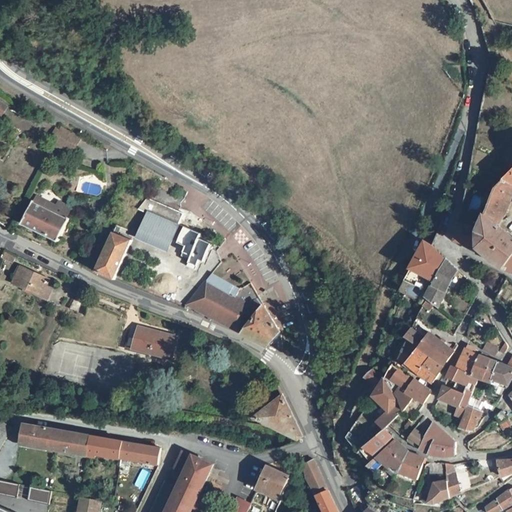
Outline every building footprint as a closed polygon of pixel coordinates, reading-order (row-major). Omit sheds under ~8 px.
[(55,153),(69,159),(77,141),(59,132),(50,150),(55,153)] [(42,166),(48,168),(54,156),(48,154),(42,166)] [(511,173),(503,184),(511,189),(511,173)] [(511,240),(497,230),(501,220),(503,220),(510,203),(511,199),(511,189),(503,184),(495,193),(479,232),(458,225),(454,244),(477,251),(489,264),(503,272),(511,276),(511,240)] [(137,210),(147,214),(139,233),(169,245),(181,214),(145,199),(137,210)] [(56,211),(44,206),(45,204),(35,200),(32,206),(54,216),(56,211)] [(68,222),(66,222),(67,218),(65,215),(56,211),(54,216),(32,206),(21,228),(58,245),(68,222)] [(57,209),(56,211),(65,215),(67,218),(70,212),(58,206),(57,209)] [(110,280),(130,237),(112,229),(92,272),(110,280)] [(161,244),(168,248),(169,245),(139,233),(138,236),(160,246),(161,244)] [(434,283),(446,261),(432,247),(425,244),(411,271),(434,283)] [(14,266),(17,258),(5,252),(2,260),(14,266)] [(425,300),(428,303),(434,308),(438,311),(457,272),(446,261),(434,283),(425,300)] [(18,269),(11,286),(39,298),(44,288),(46,281),(18,269)] [(229,297),(239,292),(212,277),(206,285),(229,297)] [(251,309),(259,303),(249,286),(239,292),(229,297),(206,285),(188,309),(244,335),(268,346),(279,335),(263,309),(259,314),(251,309)] [(44,288),(39,298),(45,300),(49,290),(44,288)] [(429,314),(434,308),(428,303),(423,309),(429,314)] [(136,328),(131,346),(171,357),(176,338),(136,328)] [(405,341),(407,342),(431,361),(443,370),(453,354),(441,345),(430,336),(426,341),(410,331),(405,341)] [(415,373),(420,376),(424,369),(431,361),(407,342),(397,363),(414,374),(415,373)] [(491,350),(485,347),(482,353),(488,356),(491,350)] [(470,377),(478,360),(473,357),(474,353),(467,349),(457,370),(470,377)] [(491,350),(488,356),(494,360),(497,353),(491,350)] [(478,360),(470,377),(478,381),(482,382),(491,365),(478,360)] [(438,379),(443,370),(431,361),(424,369),(438,379)] [(482,382),(492,386),(494,382),(501,368),(491,365),(482,382)] [(511,370),(508,369),(501,368),(494,382),(496,383),(508,389),(511,381),(511,370)] [(425,380),(434,385),(438,379),(424,369),(420,376),(421,380),(423,381),(425,380)] [(457,370),(452,370),(447,383),(456,387),(453,394),(460,398),(464,393),(473,396),(478,381),(470,377),(457,370)] [(402,391),(409,381),(396,371),(389,382),(400,389),(402,391)] [(371,375),(364,380),(363,383),(377,391),(382,383),(382,382),(371,375)] [(393,400),(402,413),(412,400),(422,389),(409,381),(402,391),(400,389),(393,400)] [(389,430),(400,416),(402,413),(393,400),(382,383),(377,391),(372,402),(387,416),(378,428),(376,431),(382,436),(385,435),(389,430)] [(495,388),(505,393),(508,389),(496,383),(495,388)] [(430,395),(429,394),(422,389),(412,400),(423,407),(430,395)] [(461,422),(464,423),(469,409),(473,396),(464,393),(460,398),(453,394),(444,390),(439,402),(459,409),(456,418),(462,420),(461,422)] [(296,442),(301,440),(282,399),(257,420),(254,422),(261,425),(260,429),(269,430),(270,429),(296,442)] [(469,409),(464,423),(461,430),(469,434),(472,434),(477,429),(478,429),(482,423),(479,422),(483,415),(469,409)] [(495,420),(499,425),(503,422),(506,419),(500,413),(494,419),(495,420)] [(6,425),(1,422),(0,423),(0,449),(12,428),(6,425)] [(503,422),(499,425),(496,427),(495,428),(500,434),(508,428),(503,422)] [(454,458),(454,445),(447,443),(448,439),(432,425),(426,439),(424,440),(421,449),(419,454),(429,457),(438,459),(442,459),(448,459),(454,458)] [(87,459),(90,439),(23,427),(20,446),(87,459)] [(385,450),(385,451),(393,442),(385,435),(382,436),(366,449),(376,459),(385,450)] [(424,440),(412,436),(407,444),(421,449),(424,440)] [(123,445),(90,439),(87,459),(94,460),(95,457),(120,462),(123,445)] [(160,452),(123,445),(120,462),(157,469),(158,466),(160,452)] [(391,469),(397,477),(409,457),(395,445),(386,453),(377,461),(382,466),(388,472),(391,469)] [(376,459),(366,449),(362,453),(370,464),(376,459)] [(192,511),(212,468),(182,455),(168,486),(166,485),(152,511),(192,511)] [(414,482),(417,483),(422,467),(424,462),(409,457),(397,477),(395,480),(412,487),(414,482)] [(377,461),(369,468),(374,474),(382,466),(377,461)] [(321,511),(336,511),(313,462),(304,465),(304,480),(310,498),(313,496),(321,511)] [(511,462),(495,463),(496,464),(497,468),(502,480),(500,481),(502,487),(503,488),(505,486),(511,482),(511,462)] [(452,500),(453,499),(462,496),(455,466),(446,467),(449,485),(452,500)] [(290,481),(268,469),(258,489),(255,495),(278,506),(280,504),(281,500),(290,481)] [(19,485),(0,481),(0,495),(16,499),(19,485)] [(429,505),(434,506),(451,500),(452,500),(449,485),(434,486),(430,484),(426,496),(431,497),(429,505)] [(49,492),(29,487),(26,501),(47,506),(49,492)] [(511,505),(511,490),(511,491),(496,502),(502,511),(504,511),(511,505)] [(231,511),(247,511),(250,506),(237,500),(231,511)] [(80,501),(78,511),(101,511),(103,505),(80,501)] [(501,511),(502,511),(496,502),(485,511),(501,511)]
